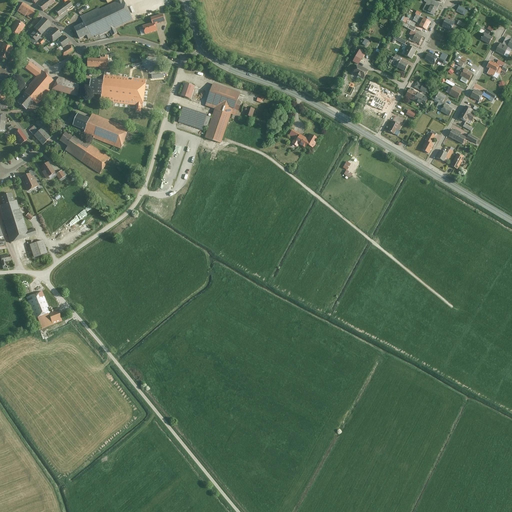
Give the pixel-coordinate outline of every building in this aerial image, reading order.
[(55,3),(52,0),(46,0),(40,6),(45,12),(55,3)] [(81,16),(85,24),(90,35),(89,36),(90,39),(97,35),(98,37),(111,31),(113,36),(119,33),(116,28),(134,19),(124,0),(116,0),(117,2),(100,10),(99,8),(81,16)] [(74,6),(70,1),(56,10),(60,15),(68,9),(74,6)] [(423,4),(426,6),(423,11),(434,17),(439,9),(425,1),(423,4)] [(81,7),(78,3),(74,6),(68,9),(71,14),(81,7)] [(38,12),(24,4),(18,12),(25,17),(26,15),(29,16),(27,18),(32,21),(38,12)] [(466,16),(469,10),(460,6),(457,11),(466,16)] [(431,22),(417,16),(415,21),(421,24),(420,26),(427,30),(431,22)] [(30,24),(34,28),(40,22),(36,18),(30,24)] [(53,26),(46,19),(27,38),(35,46),(38,43),(36,41),(53,26)] [(456,25),(446,21),(443,27),(453,32),(456,25)] [(26,28),(16,22),(10,33),(19,39),(26,28)] [(156,23),(144,26),(146,35),(159,31),(156,23)] [(484,28),(478,23),(475,27),(482,31),(484,28)] [(85,24),(75,29),(80,40),(89,36),(90,35),(85,24)] [(63,34),(57,29),(50,37),(55,42),(63,34)] [(491,32),(486,29),(481,41),(491,46),(494,37),(490,35),(491,32)] [(421,45),(425,37),(415,32),(412,30),(409,36),(415,39),(413,41),(421,45)] [(71,42),(67,36),(49,47),(51,51),(60,46),(62,48),(71,42)] [(397,40),(405,44),(407,41),(395,36),(392,42),(395,43),(397,40)] [(13,45),(3,42),(0,53),(0,57),(9,60),(13,45)] [(509,48),(500,43),(495,53),(509,60),(511,53),(510,52),(511,49),(509,48)] [(74,52),(70,47),(61,53),(64,58),(74,52)] [(405,56),(413,60),(418,51),(410,47),(405,56)] [(449,56),(444,53),(438,62),(443,65),(449,56)] [(437,58),(429,54),(426,60),(433,64),(437,58)] [(359,65),(363,59),(357,56),(354,61),(359,65)] [(463,67),(468,59),(462,56),(457,64),(460,66),(458,70),(462,72),(465,68),(463,67)] [(88,59),(88,67),(100,68),(100,70),(109,70),(110,58),(101,57),(101,59),(88,59)] [(498,65),(492,62),(488,69),(491,70),(489,75),(495,78),(501,66),(505,68),(506,65),(499,61),(498,65)] [(402,62),(398,68),(407,73),(411,66),(402,62)] [(42,72),(31,63),(26,69),(38,78),(42,72)] [(15,67),(7,65),(5,72),(13,74),(15,67)] [(371,73),(361,68),(356,75),(366,81),(371,73)] [(476,73),(467,68),(460,81),(468,86),(476,73)] [(25,94),(17,104),(26,111),(34,102),(37,105),(56,83),(43,71),(42,72),(38,78),(24,93),(25,94)] [(106,81),(94,80),(92,95),(105,96),(104,102),(146,107),(150,81),(107,75),(106,81)] [(80,83),(60,77),(54,90),(78,96),(80,83)] [(244,93),(214,82),(204,108),(215,111),(213,118),(210,117),(211,116),(186,107),(181,122),(202,130),(204,125),(212,128),(208,138),(222,143),(233,114),(239,116),(243,103),(240,102),(244,93)] [(182,96),(194,100),(198,88),(187,83),(182,96)] [(371,85),(368,90),(375,94),(378,88),(371,85)] [(430,89),(422,85),(420,90),(428,94),(430,89)] [(451,95),(460,100),(464,93),(455,87),(451,95)] [(411,89),(407,97),(426,107),(430,99),(411,89)] [(472,97),(480,102),(485,95),(479,91),(478,92),(475,91),(472,97)] [(484,97),(493,102),(496,97),(487,91),(484,97)] [(441,104),(444,99),(438,95),(435,100),(441,104)] [(382,111),(386,103),(372,97),(369,104),(382,111)] [(445,104),(444,108),(442,111),(451,116),(454,109),(445,104)] [(247,116),(254,118),(257,110),(251,107),(247,116)] [(468,107),(461,119),(469,123),(471,119),(475,122),(478,116),(473,114),(475,111),(468,107)] [(80,114),(75,127),(88,132),(87,134),(96,137),(95,140),(123,151),(132,129),(93,114),(91,119),(80,114)] [(401,118),(397,116),(394,121),(401,126),(403,123),(399,121),(401,118)] [(394,121),(388,131),(395,134),(394,136),(398,137),(401,132),(398,131),(401,126),(394,121)] [(34,135),(38,130),(34,126),(29,130),(34,135)] [(33,136),(44,146),(52,139),(41,128),(33,136)] [(20,130),(14,134),(22,145),(28,141),(20,130)] [(455,130),(450,138),(464,146),(468,138),(455,130)] [(430,155),(435,146),(433,145),(437,136),(429,132),(427,135),(430,136),(422,150),(430,155)] [(69,148),(67,151),(102,174),(112,160),(77,136),(75,138),(67,133),(61,142),(69,148)] [(315,149),(320,140),(313,136),(310,140),(303,136),(302,138),(301,137),(299,140),(297,139),(294,144),(299,148),(301,145),(307,149),(309,146),(315,149)] [(456,151),(449,148),(447,152),(449,154),(447,157),(451,160),(456,151)] [(447,152),(443,151),(438,160),(444,163),(447,157),(449,154),(447,152)] [(453,167),(460,171),(466,159),(460,155),(453,167)] [(56,173),(50,163),(42,168),(45,172),(44,173),(47,179),(56,173)] [(25,178),(32,192),(40,187),(35,177),(38,176),(34,170),(30,172),(31,175),(25,178)] [(66,178),(62,172),(57,176),(61,181),(66,178)] [(14,194),(2,198),(4,206),(1,207),(12,243),(38,234),(37,231),(28,233),(18,201),(17,202),(14,194)] [(57,238),(72,226),(68,222),(54,234),(57,238)] [(46,241),(31,246),(36,260),(50,255),(46,241)] [(11,261),(10,255),(1,258),(4,268),(8,266),(7,262),(11,261)] [(42,332),(64,323),(60,312),(52,315),(43,293),(28,298),(42,332)]
